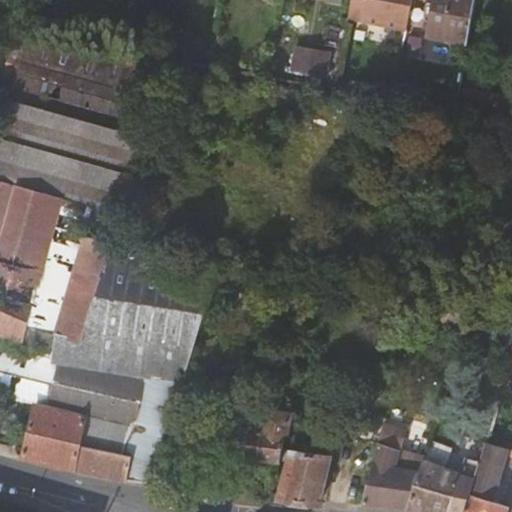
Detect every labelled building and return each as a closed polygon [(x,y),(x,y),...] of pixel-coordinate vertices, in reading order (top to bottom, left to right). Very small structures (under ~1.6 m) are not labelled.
[(351,0),(348,16),(406,28),(411,0),(351,0)] [(433,0),(429,29),(468,36),(474,0),(433,0)] [(26,29),(22,46),(8,98),(0,125),(0,328),(24,336),(28,319),(59,328),(51,354),(56,356),(42,403),(38,401),(24,451),(66,461),(99,468),(151,477),(160,449),(173,406),(221,259),(114,246),(173,55),(141,49),(77,38),(26,29)] [(293,70),(332,72),(333,46),(294,45),(293,70)] [(315,258),(311,274),(341,279),(344,265),(315,258)] [(441,298),(435,322),(470,329),(476,313),(478,305),(441,298)] [(478,305),(476,313),(510,318),(511,310),(478,305)] [(190,412),(173,406),(160,449),(177,453),(179,446),(190,448),(191,442),(182,439),(190,412)] [(278,470),(274,493),(323,500),(338,432),(301,424),(298,439),(287,437),(290,419),(295,420),(296,416),(290,415),(291,410),(272,407),(269,409),(254,407),(254,412),(247,411),(240,454),(257,456),(265,468),(278,470)] [(365,503),(411,506),(423,470),(400,462),(410,430),(386,422),(365,503)] [(468,511),(508,511),(511,503),(494,497),(507,454),(511,455),(511,447),(488,440),(483,459),(468,511)] [(449,461),(452,446),(436,443),(432,458),(449,461)] [(411,506),(440,511),(468,511),(483,459),(467,454),(462,470),(427,458),(423,470),(411,506)]
